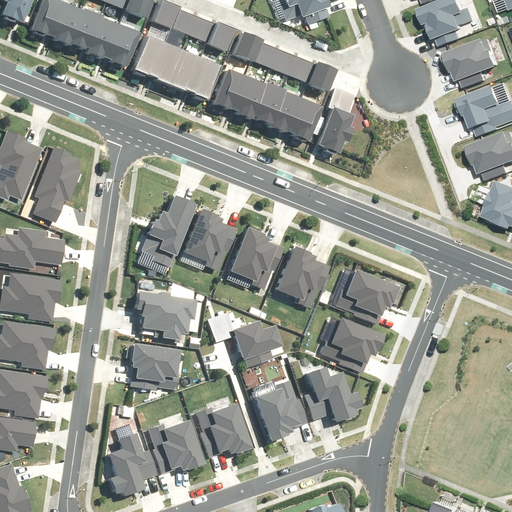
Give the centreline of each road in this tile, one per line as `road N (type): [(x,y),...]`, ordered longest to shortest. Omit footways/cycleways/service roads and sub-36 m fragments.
road 1 (residential): [(67,511),(120,120)]
road 2 (tertiary): [(120,120),(450,258)]
road 3 (residential): [(192,0),(397,81)]
road 4 (residential): [(380,457),(450,258)]
road 5 (residential): [(242,489),(337,459),(380,457)]
road 6 (tertiary): [(0,72),(120,120)]
